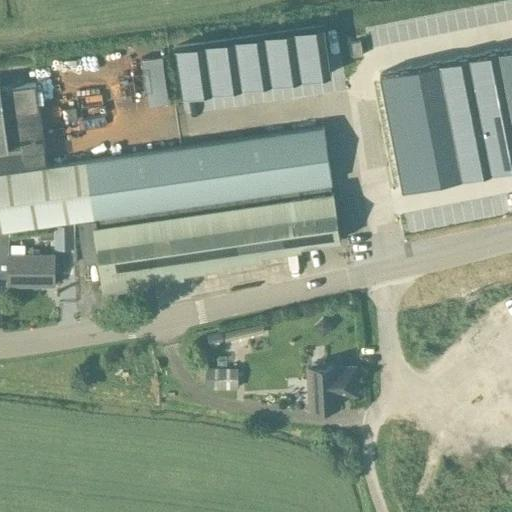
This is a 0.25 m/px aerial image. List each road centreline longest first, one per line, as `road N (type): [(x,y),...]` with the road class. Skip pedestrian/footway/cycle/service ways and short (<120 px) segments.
road 1 (unclassified): [(366,431),(221,403),(188,386),(165,321)]
road 2 (tertiary): [(165,321),(376,275)]
road 3 (tertiary): [(0,347),(165,321)]
road 4 (unclassified): [(387,389),(511,323)]
road 5 (tertiary): [(376,275),(511,237)]
